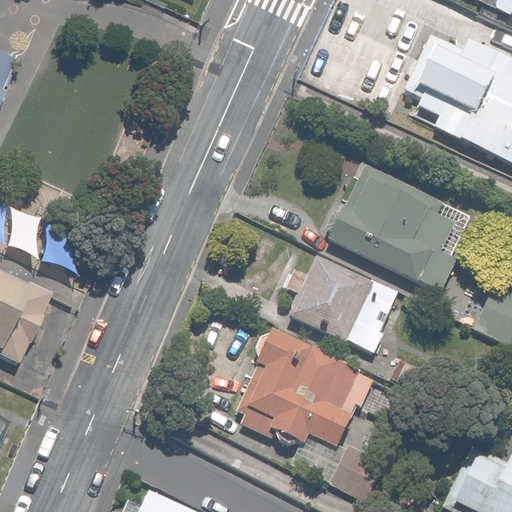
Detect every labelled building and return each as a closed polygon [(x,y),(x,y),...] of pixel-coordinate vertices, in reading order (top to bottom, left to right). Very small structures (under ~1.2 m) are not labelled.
[(500,28),(511,33),(511,0),(464,0),(505,18),(500,28)] [(431,120),(425,134),(511,172),(511,42),(468,23),(457,47),(426,34),(399,95),(416,102),(412,112),(431,120)] [(0,87),(9,68),(0,64),(0,87)] [(447,258),(467,214),(355,165),(319,247),(438,300),(455,261),(447,258)] [(284,311),(280,321),(340,348),(342,343),(370,355),(399,291),(294,245),(274,290),(280,293),(274,306),(284,311)] [(0,363),(17,371),(27,349),(29,350),(41,322),(39,322),(49,301),(25,290),(24,294),(0,282),(0,363)] [(511,327),(511,298),(489,289),(469,334),(502,349),(511,329),(511,327)] [(350,407),(359,411),(365,397),(373,380),(258,329),(242,365),(248,368),(228,412),(235,415),(230,426),(257,438),(260,432),(299,449),(303,440),(330,452),(350,407)] [(380,385),(414,400),(425,374),(392,359),(385,376),(380,385)] [(511,511),(511,446),(506,459),(473,445),(443,511),(511,511)] [(191,511),(142,490),(132,511),(191,511)]
